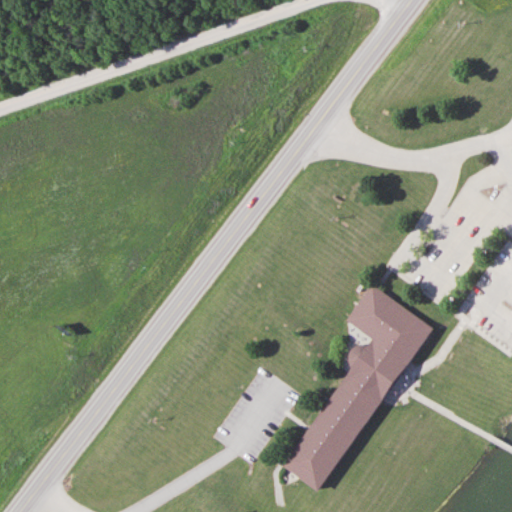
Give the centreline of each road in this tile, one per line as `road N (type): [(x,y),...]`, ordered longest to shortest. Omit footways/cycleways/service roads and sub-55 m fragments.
road 1 (primary): [(22,511),(413,0)]
road 2 (residential): [(0,110),(311,0)]
